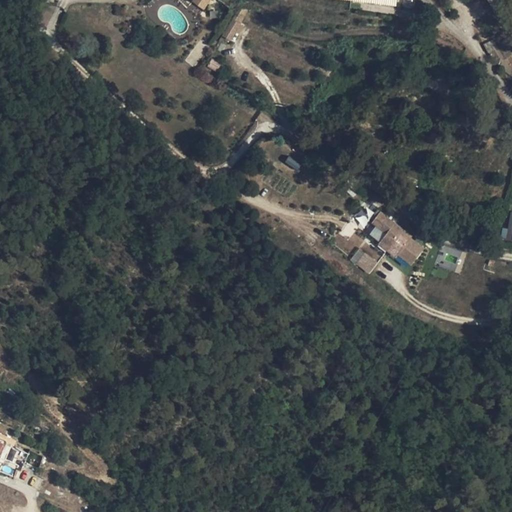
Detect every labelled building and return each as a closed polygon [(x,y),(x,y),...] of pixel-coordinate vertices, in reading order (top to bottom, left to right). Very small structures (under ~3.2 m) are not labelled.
[(193,0),(194,0),(205,8),(210,0),(193,0)] [(489,0),(499,17),(510,11),(503,0),(489,0)] [(232,42),(242,26),(231,19),(221,36),(232,42)] [(460,115),(454,124),(469,133),(475,124),(460,115)] [(374,226),(368,235),(410,267),(426,246),(380,211),(370,223),(374,226)] [(511,239),(511,221),(505,220),(501,237),(511,239)] [(350,259),(368,274),(378,262),(359,248),(350,259)]
